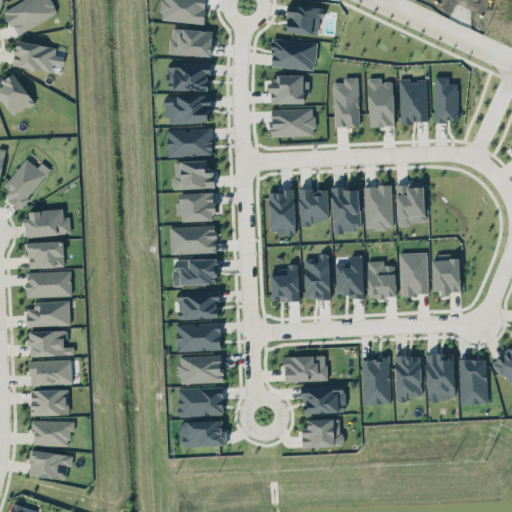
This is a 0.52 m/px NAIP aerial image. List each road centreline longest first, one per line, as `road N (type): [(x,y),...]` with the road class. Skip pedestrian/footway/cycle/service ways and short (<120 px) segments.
road 1 (residential): [(242,160),(472,155),(491,168),(511,210),(507,260),(481,320),(251,330)]
road 2 (residential): [(261,414),(238,93),(244,3)]
road 3 (tertiary): [(385,0),(511,58)]
